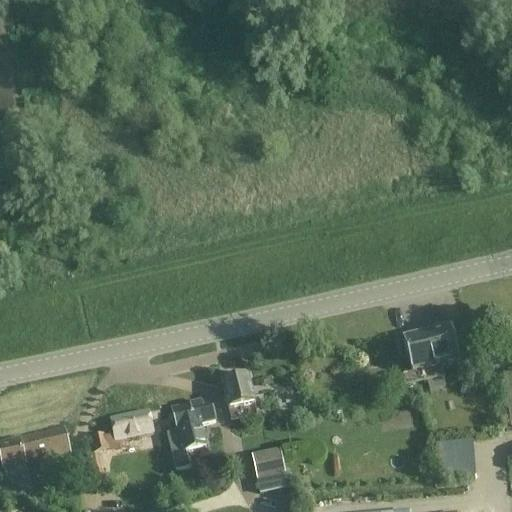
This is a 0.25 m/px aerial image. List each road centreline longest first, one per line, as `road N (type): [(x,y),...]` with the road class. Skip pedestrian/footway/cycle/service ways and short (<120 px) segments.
road 1 (tertiary): [(0,377),(511,267)]
road 2 (track): [(511,442),(494,455),(492,500),(371,511)]
